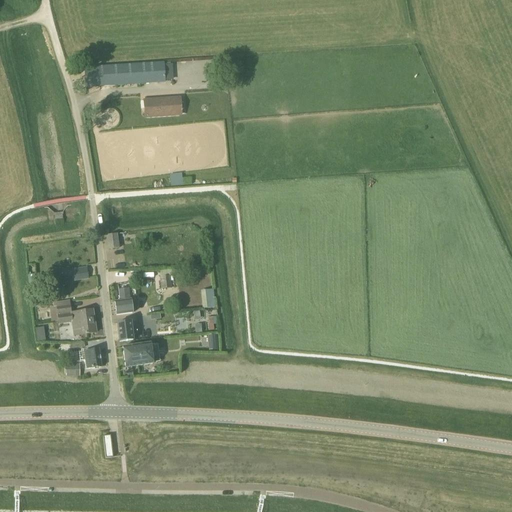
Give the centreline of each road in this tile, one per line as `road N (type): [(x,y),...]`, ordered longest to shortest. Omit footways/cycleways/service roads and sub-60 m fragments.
road 1 (unclassified): [(117,413),(78,114),(45,0)]
road 2 (secondary): [(117,413),(248,417),(511,448)]
